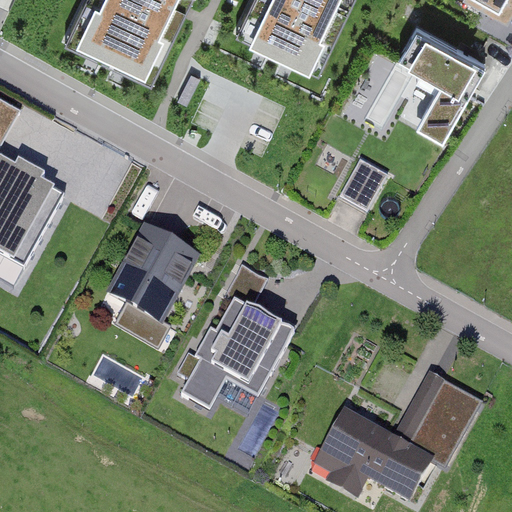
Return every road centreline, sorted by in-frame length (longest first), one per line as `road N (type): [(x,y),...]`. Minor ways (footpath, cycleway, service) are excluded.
road 1 (residential): [(0,64),(386,275)]
road 2 (residential): [(386,275),(511,85)]
road 3 (residential): [(386,275),(511,349)]
